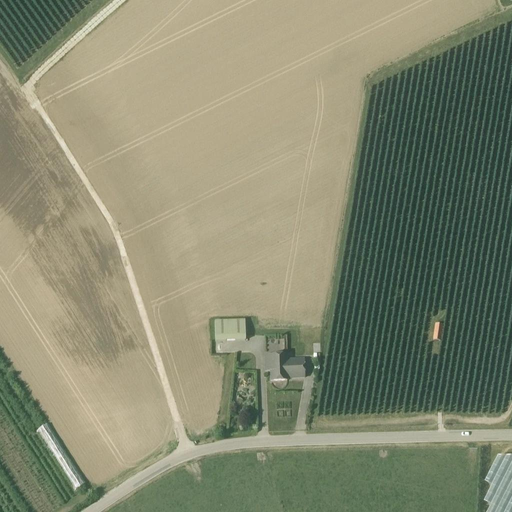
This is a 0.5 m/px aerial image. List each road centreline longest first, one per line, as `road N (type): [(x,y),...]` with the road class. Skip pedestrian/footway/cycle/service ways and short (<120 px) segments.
road 1 (unclassified): [(92,511),(165,464),(211,449),(511,439)]
road 2 (unknown): [(186,455),(111,227),(14,86)]
